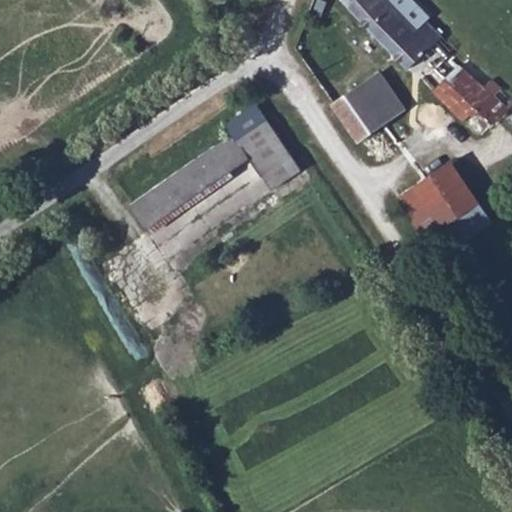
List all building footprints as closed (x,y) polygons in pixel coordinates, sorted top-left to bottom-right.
[(345,0),(435,85),(458,65),(434,41),(440,35),(425,20),(430,15),(415,0),(345,0)] [(458,65),(435,85),(482,130),(502,108),(458,65)] [(356,136),(403,105),(379,68),(336,99),(356,136)] [(227,106),(235,116),(252,144),(269,174),(302,152),(259,86),(227,106)] [(252,144),(235,116),(129,183),(146,212),(252,144)] [(416,224),(469,189),(444,153),(389,186),(416,224)]
